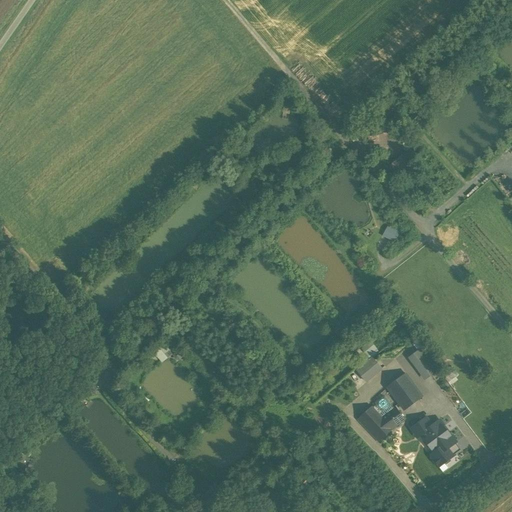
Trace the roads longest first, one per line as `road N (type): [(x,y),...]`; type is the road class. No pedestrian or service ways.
road 1 (track): [(342,144),(106,376),(179,467)]
road 2 (track): [(226,0),(511,333)]
road 3 (track): [(112,366),(0,235)]
